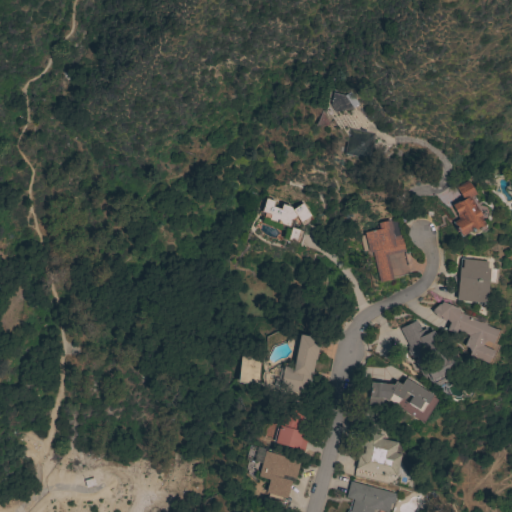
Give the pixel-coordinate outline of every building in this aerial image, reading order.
[(350,92),(358,104),(353,108),(354,109),(334,112),(330,106),(332,93),(344,96),(350,92)] [(351,132),(349,152),(368,154),(371,135),(351,132)] [(474,195),(467,199),(472,208),(473,207),(479,218),(478,218),(482,225),(481,226),(483,230),(480,232),(477,228),(469,233),(469,232),(459,237),(450,222),(457,218),(449,206),(459,200),(459,201),(461,200),(454,188),(466,181),(474,195)] [(265,199),(274,202),(272,207),(280,210),(281,204),(290,207),(292,210),(303,203),(314,221),(303,228),(296,217),(290,221),(288,228),(302,232),(299,243),(283,238),(286,229),(259,221),(262,213),(260,213),(265,199)] [(363,233),(379,229),(377,224),(390,221),(392,230),(391,231),(392,237),(401,235),(405,252),(386,256),(392,279),(378,282),(371,252),(368,253),(363,233)] [(458,259),(485,262),(484,268),(495,269),(493,284),(485,283),(483,304),(453,301),(458,259)] [(498,331),(493,344),(497,346),(488,365),(465,355),(472,338),(455,330),(453,334),(444,330),(447,323),(444,320),(442,322),(438,317),(436,319),(430,312),(431,311),(430,310),(437,304),(437,305),(441,302),(455,309),(460,314),(498,331)] [(398,329),(415,320),(420,331),(425,328),(427,333),(431,331),(444,357),(452,353),(458,366),(451,370),(452,373),(452,375),(432,385),(428,384),(423,374),(425,373),(420,364),(418,365),(414,357),(411,359),(410,356),(408,356),(405,351),(406,349),(405,347),(407,346),(398,329)] [(298,335),(318,339),(306,395),(277,388),(281,367),(291,369),(298,335)] [(429,395),(419,412),(405,404),(406,403),(399,398),(394,405),(386,400),(385,402),(381,399),(379,406),(367,404),(369,382),(391,385),(393,381),(399,385),(403,379),(429,395)] [(282,407),(302,413),(297,432),(307,434),(302,452),(272,443),(282,407)] [(380,435),(379,439),(396,443),(393,453),(399,455),(393,477),(387,475),(387,477),(354,469),(365,426),(376,428),(375,434),(380,435)] [(299,462),(293,484),(289,483),(285,499),(263,493),(267,480),(255,477),(263,451),(299,462)] [(394,494),(391,505),(388,504),(386,511),(382,511),(372,509),(371,511),(345,511),(346,511),(349,511),(352,499),(344,497),(349,481),(394,494)]
